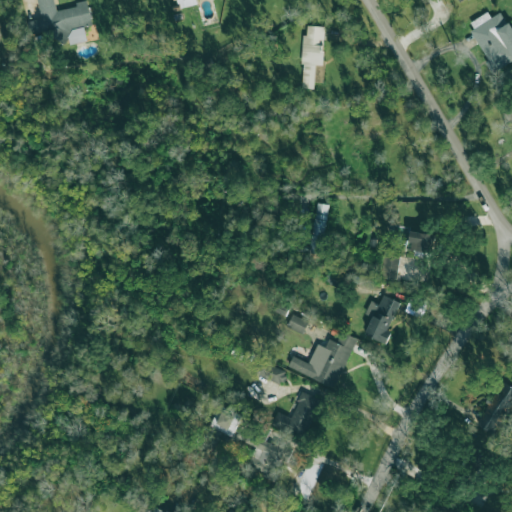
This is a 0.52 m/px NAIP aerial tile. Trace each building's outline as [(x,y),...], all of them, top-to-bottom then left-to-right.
[(87,0),(76,2),(77,6),(56,10),(54,0),(37,0),(41,19),(27,21),(30,35),(58,30),(61,45),(87,40),(84,27),(92,26),(87,0)] [(175,0),(177,8),(198,4),(196,0),(175,0)] [(488,61),(485,62),(491,72),(511,60),(511,25),(503,10),(491,17),(488,12),(468,23),(488,61)] [(301,88),(314,89),(314,82),(321,82),(325,26),(305,25),(301,88)] [(327,204),(315,203),(310,253),(322,254),(327,204)] [(436,235),(412,231),(409,249),(433,253),(436,235)] [(396,279),(400,256),(383,253),(379,276),(396,279)] [(364,335),(386,344),(391,332),(387,331),(399,302),(383,295),(379,304),(371,301),(365,315),(372,318),(364,335)] [(287,325),(303,333),(309,322),(293,314),(287,325)] [(288,367),(335,388),(357,339),(342,331),(337,342),(329,339),(325,347),(317,344),(309,363),(293,356),(288,367)] [(255,374),(281,384),(286,371),(261,360),(255,374)] [(511,387),(503,382),(477,424),(494,434),(511,404),(511,387)] [(272,424),(306,438),(322,399),(302,391),(291,417),(277,411),(272,424)] [(241,416),(219,406),(210,426),(232,436),(241,416)] [(276,478),(289,445),(277,440),(275,445),(265,441),(266,438),(252,432),(247,443),(256,446),(248,467),(276,478)]
